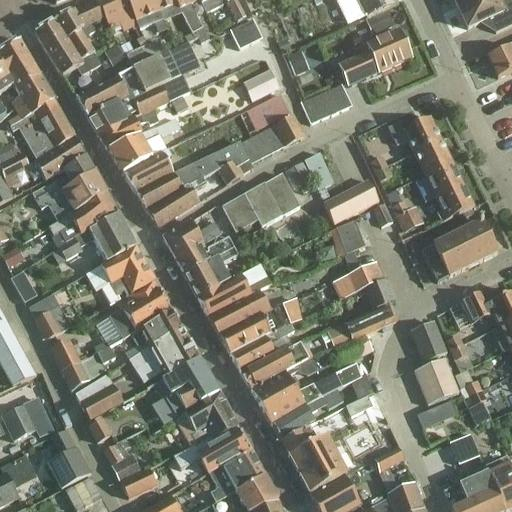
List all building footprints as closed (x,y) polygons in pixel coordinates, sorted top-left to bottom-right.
[(107,0),(97,5),(106,22),(111,32),(135,22),(123,0),(107,0)] [(152,0),(123,0),(135,22),(136,25),(136,24),(151,19),(158,34),(166,31),(163,24),(152,0)] [(152,0),(163,24),(181,16),(182,16),(173,0),(152,0)] [(199,0),(173,0),(182,16),(181,16),(192,36),(194,42),(198,40),(201,47),(209,43),(203,31),(190,7),(199,2),(200,2),(199,0)] [(199,0),(200,2),(199,2),(201,6),(206,16),(222,8),(218,0),(199,0)] [(237,24),(245,21),(235,0),(227,4),(237,24)] [(235,0),(245,20),(252,17),(243,0),(235,0)] [(345,0),(356,23),(391,7),(387,0),(345,0)] [(451,0),(456,9),(474,0),(451,0)] [(495,0),(474,0),(456,9),(467,32),(489,22),(495,36),(511,28),(511,0),(506,0),(498,4),(495,0)] [(97,5),(74,15),(55,23),(79,64),(93,57),(94,56),(84,40),(95,35),(91,28),(105,22),(106,22),(97,5)] [(79,64),(55,23),(55,24),(34,36),(61,79),(76,71),(80,79),(99,68),(93,57),(79,64)] [(239,53),(262,43),(253,23),(230,33),(239,53)] [(348,89),(411,63),(398,33),(366,47),(370,56),(340,69),(348,89)] [(13,89),(16,95),(40,80),(40,79),(19,43),(0,55),(0,66),(8,81),(0,85),(0,88),(4,95),(7,93),(6,93),(13,89)] [(163,57),(158,60),(154,61),(148,48),(147,48),(124,58),(115,43),(104,50),(113,65),(126,58),(132,72),(117,79),(75,101),(87,121),(98,140),(124,128),(121,124),(130,120),(132,124),(153,114),(183,100),(191,97),(183,80),(182,80),(179,72),(197,64),(189,47),(163,57)] [(156,44),(148,48),(154,61),(158,60),(163,57),(156,44)] [(511,47),(487,60),(497,82),(511,74),(511,47)] [(278,93),(269,74),(244,86),(252,105),(278,93)] [(54,103),(53,101),(40,79),(40,80),(16,95),(13,97),(16,102),(11,107),(18,118),(8,124),(11,129),(53,103),(54,103)] [(332,93),(341,115),(351,111),(342,89),(332,93)] [(192,95),(194,106),(208,102),(206,92),(192,95)] [(323,97),(332,119),(341,115),(332,93),(323,97)] [(322,123),(332,119),(323,97),(313,101),(322,123)] [(256,134),(289,118),(280,99),(247,114),(256,134)] [(183,100),(172,105),(177,116),(188,111),(183,100)] [(313,101),(300,106),(301,108),(309,126),(309,127),(310,129),(322,123),(313,101)] [(53,103),(11,129),(10,130),(13,134),(19,132),(36,164),(54,154),(75,142),(74,139),(71,141),(51,106),(54,104),(53,103)] [(107,153),(122,176),(152,162),(163,156),(169,154),(168,151),(162,154),(151,159),(143,146),(160,138),(162,141),(180,132),(175,122),(143,137),(138,128),(148,124),(149,128),(158,124),(153,114),(132,124),(130,120),(121,124),(124,128),(98,140),(106,153),(107,153)] [(304,142),(294,123),(293,120),(275,129),(286,151),(304,142)] [(396,149),(407,144),(414,157),(441,144),(429,121),(403,134),(399,126),(388,131),(396,149)] [(286,151),(275,129),(262,136),(273,157),(286,151)] [(262,136),(251,141),(262,163),(273,157),(262,136)] [(262,163),(251,141),(240,147),(250,169),(262,163)] [(42,179),(45,184),(63,173),(62,172),(86,159),(75,142),(54,154),(36,164),(37,164),(35,165),(36,166),(27,170),(33,183),(42,179)] [(441,144),(414,157),(425,179),(451,166),(441,144)] [(242,179),(253,173),(250,169),(240,147),(214,158),(195,167),(163,183),(135,197),(145,215),(203,183),(203,184),(218,175),(235,165),(242,179)] [(324,154),(336,185),(353,178),(341,148),(324,154)] [(400,182),(410,176),(399,153),(388,158),(400,182)] [(171,158),(169,154),(163,156),(152,162),(122,176),(134,196),(173,176),(165,160),(171,158)] [(29,169),(22,156),(0,167),(0,176),(3,182),(29,169)] [(305,164),(304,165),(317,194),(333,187),(319,158),(318,158),(318,159),(306,165),(305,164)] [(32,196),(35,202),(58,189),(62,195),(95,176),(86,159),(62,172),(63,173),(67,180),(57,186),(56,185),(46,190),(45,189),(32,196)] [(382,161),(370,166),(375,176),(387,170),(382,161)] [(218,175),(226,189),(240,182),(243,180),(242,179),(235,165),(218,175)] [(451,166),(425,179),(436,201),(462,188),(451,166)] [(301,167),(285,175),(294,192),(311,183),(301,167)] [(391,180),(387,170),(375,176),(380,186),(391,180)] [(48,208),(58,225),(83,210),(86,215),(109,202),(106,196),(95,176),(62,195),(58,189),(35,202),(41,212),(48,208)] [(299,211),(281,179),(264,188),(283,220),(299,211)] [(157,233),(199,206),(194,196),(206,189),(203,184),(203,183),(145,215),(157,233)] [(334,228),(378,206),(368,185),(323,208),(334,228)] [(264,188),(245,199),(259,223),(263,230),(283,220),(264,188)] [(442,226),(447,224),(474,211),(462,188),(436,201),(442,214),(438,217),(442,226)] [(0,195),(0,208),(13,201),(7,192),(0,195)] [(259,223),(245,199),(223,210),(236,236),(259,223)] [(58,225),(48,230),(53,238),(59,235),(66,246),(80,238),(118,216),(109,202),(86,215),(83,210),(58,225)] [(404,205),(392,211),(397,220),(408,214),(404,205)] [(392,226),(384,207),(373,212),(381,231),(392,226)] [(408,214),(397,220),(404,235),(422,226),(415,211),(408,214)] [(94,243),(106,265),(107,266),(135,249),(118,216),(80,238),(58,251),(66,263),(82,254),(80,250),(94,243)] [(167,239),(163,242),(172,259),(198,243),(202,249),(222,237),(219,231),(225,228),(222,222),(216,226),(203,233),(197,236),(190,226),(177,233),(167,239)] [(303,237),(295,222),(274,232),(282,248),(303,237)] [(0,224),(0,246),(10,240),(0,224)] [(334,262),(364,250),(354,224),(324,237),(334,262)] [(481,225),(422,254),(437,286),(496,257),(481,225)] [(415,240),(401,246),(408,261),(422,254),(415,240)] [(198,243),(172,259),(184,278),(200,270),(218,262),(217,260),(226,255),(229,254),(233,252),(228,243),(221,246),(208,254),(209,256),(207,258),(202,249),(198,243)] [(0,260),(10,276),(34,260),(25,245),(0,260)] [(106,265),(99,268),(110,287),(102,292),(111,308),(109,309),(110,310),(120,304),(116,297),(124,293),(128,300),(154,284),(148,273),(135,250),(135,249),(107,266),(106,265)] [(184,278),(196,302),(229,286),(228,283),(220,268),(237,260),(233,252),(229,254),(226,255),(217,260),(218,262),(200,270),(184,278)] [(266,265),(273,278),(289,269),(282,256),(266,265)] [(359,271),(353,256),(343,260),(350,275),(359,271)] [(375,267),(344,281),(352,298),(364,293),(363,292),(383,284),(375,267)] [(229,286),(196,302),(197,303),(207,321),(260,295),(259,294),(271,288),(267,279),(246,289),(241,277),(228,283),(229,286)] [(373,315),(395,304),(386,283),(383,284),(363,292),(364,293),(372,314),(373,315)] [(132,307),(109,320),(123,343),(131,338),(130,337),(143,329),(170,313),(154,284),(128,300),(132,307)] [(320,303),(337,298),(334,288),(317,293),(320,303)] [(271,314),(260,295),(207,321),(207,322),(218,340),(271,314)] [(493,317),(499,330),(511,323),(511,295),(481,311),(475,300),(460,307),(471,328),(493,317)] [(364,338),(365,338),(396,325),(390,308),(395,306),(395,304),(373,315),(372,314),(328,333),(335,351),(364,338)] [(219,341),(229,358),(290,328),(290,327),(283,309),(271,314),(218,340),(219,341)] [(59,310),(34,323),(46,344),(70,331),(59,310)] [(170,313),(143,329),(130,337),(131,338),(141,355),(141,356),(181,331),(171,313),(170,313)] [(511,323),(499,330),(510,352),(511,350),(511,323)] [(0,331),(0,348),(15,340),(7,327),(0,331)] [(423,367),(446,358),(433,327),(410,336),(423,367)] [(290,328),(229,358),(240,376),(276,359),(270,347),(294,335),(290,328)] [(166,371),(169,379),(198,362),(181,331),(141,356),(141,355),(128,363),(143,386),(166,371)] [(372,355),(365,338),(364,338),(335,351),(342,367),(372,355)] [(451,354),(462,349),(458,339),(446,345),(451,354)] [(0,348),(0,365),(22,354),(15,340),(0,348)] [(58,348),(52,358),(62,376),(71,396),(106,373),(103,366),(97,356),(80,365),(68,343),(58,348)] [(241,377),(240,378),(250,394),(250,393),(295,369),(310,363),(302,346),(276,359),(240,376),(241,377)] [(473,370),(462,349),(451,354),(461,376),(473,370)] [(108,351),(97,356),(103,366),(115,360),(109,350),(108,351)] [(29,367),(22,354),(0,365),(0,366),(6,379),(29,367)] [(199,363),(198,362),(169,379),(162,383),(170,396),(164,400),(176,420),(184,417),(183,416),(218,396),(208,377),(198,363),(199,363)] [(295,369),(250,393),(250,394),(272,430),(305,408),(336,393),(337,394),(361,382),(355,368),(343,373),(299,394),(292,378),(315,367),(312,362),(310,363),(295,369)] [(414,376),(428,410),(458,397),(444,363),(414,376)] [(36,379),(35,379),(29,367),(6,379),(13,390),(36,379)] [(495,375),(483,382),(494,401),(506,394),(495,375)] [(74,398),(90,424),(90,425),(123,405),(107,377),(74,398)] [(367,380),(344,391),(350,403),(372,392),(367,380)] [(465,391),(470,400),(481,394),(476,385),(465,391)] [(310,417),(326,408),(328,413),(342,406),(336,394),(337,394),(336,393),(305,408),(272,430),(280,445),(281,445),(310,429),(309,428),(315,425),(310,417)] [(486,404),(481,394),(470,400),(474,410),(486,404)] [(191,437),(197,448),(210,441),(211,443),(217,439),(219,442),(237,432),(237,431),(220,397),(219,397),(219,396),(218,396),(183,416),(184,417),(195,435),(191,437)] [(351,421),(372,411),(367,400),(346,410),(351,421)] [(37,403),(25,409),(31,422),(37,434),(40,440),(52,434),(37,403)] [(25,409),(1,420),(14,445),(37,434),(31,422),(25,409)] [(435,411),(417,419),(422,432),(441,425),(435,411)] [(121,415),(107,421),(114,442),(129,437),(121,415)] [(103,424),(93,429),(89,432),(97,446),(111,438),(103,424)] [(309,498),(344,478),(347,477),(326,439),(317,444),(310,429),(281,445),(309,498)] [(214,473),(249,453),(239,433),(238,434),(237,432),(219,442),(217,439),(211,443),(210,441),(197,448),(173,459),(181,473),(200,461),(208,476),(214,473)] [(469,438),(449,447),(458,469),(479,460),(469,438)] [(113,450),(104,455),(112,469),(121,464),(113,450)] [(90,478),(76,451),(47,466),(61,493),(90,478)] [(214,473),(208,476),(218,492),(210,496),(216,506),(236,495),(235,494),(264,478),(250,454),(249,453),(214,473)] [(403,476),(394,455),(376,465),(383,485),(403,476)] [(112,469),(112,470),(119,485),(140,475),(133,459),(112,469)] [(0,511),(17,502),(12,492),(34,481),(24,461),(1,473),(4,478),(0,479),(0,511)] [(487,476),(503,511),(510,511),(511,511),(511,472),(509,466),(506,461),(485,470),(487,476)] [(120,486),(128,502),(157,486),(149,471),(120,486)] [(449,511),(503,511),(487,476),(443,495),(449,511)] [(249,511),(276,500),(264,478),(235,494),(236,495),(240,503),(232,508),(234,511),(249,511)] [(359,507),(344,478),(309,498),(309,499),(316,511),(345,511),(349,510),(350,511),(359,507)] [(392,511),(423,511),(414,487),(387,498),(392,511)] [(170,500),(150,511),(177,511),(176,509),(170,500)] [(276,500),(249,511),(281,511),(278,503),(276,500)]
